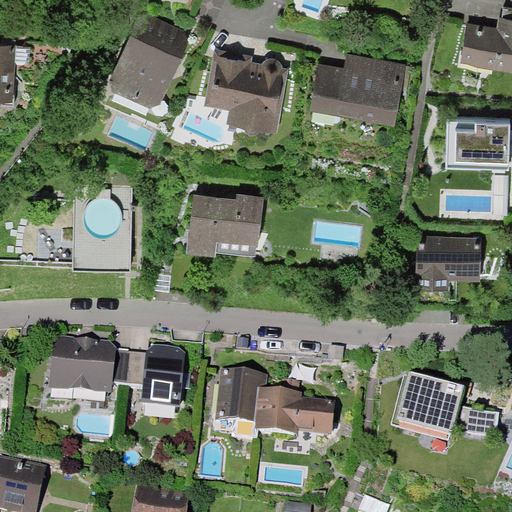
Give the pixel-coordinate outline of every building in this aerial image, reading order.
[(183,35),(139,14),(132,30),(125,33),(120,43),(122,48),(108,77),(111,86),(133,97),(142,94),(149,97),(155,95),(164,76),(169,74),(177,58),(175,53),(183,35)] [(511,63),(511,29),(491,27),(490,35),(478,34),(479,25),(463,23),(459,56),(511,63)] [(0,101),(10,103),(13,74),(8,69),(9,58),(7,54),(8,42),(0,40),(0,101)] [(233,120),(269,126),(279,69),(274,68),(275,62),(272,57),(265,56),(261,59),(260,64),(245,61),(246,55),(214,49),(207,89),(229,93),(227,102),(236,103),(233,120)] [(389,118),(399,63),(375,59),(372,72),(318,62),(312,96),(320,97),(326,107),(389,118)] [(446,164),(504,166),(506,121),(447,119),(446,164)] [(73,197),(70,262),(126,265),(131,179),(64,176),(63,197),(73,197)] [(255,249),(260,193),(232,190),(231,197),(190,192),(183,240),(255,249)] [(477,273),(478,236),(418,234),(417,281),(444,282),(444,272),(477,273)] [(54,347),(50,387),(109,393),(114,353),(106,344),(64,339),(54,347)] [(177,409),(183,357),(177,350),(154,347),(146,353),(140,404),(177,409)] [(255,390),(257,375),(221,370),(215,417),(233,420),(231,436),(249,438),(250,430),(255,390)] [(445,442),(460,392),(406,376),(391,425),(445,442)] [(250,430),(289,435),(290,431),(327,435),(331,404),(295,400),(295,395),(255,390),(250,430)] [(0,508),(18,511),(35,511),(44,471),(0,461),(0,463),(0,508)] [(186,511),(189,499),(138,490),(133,511),(186,511)]
